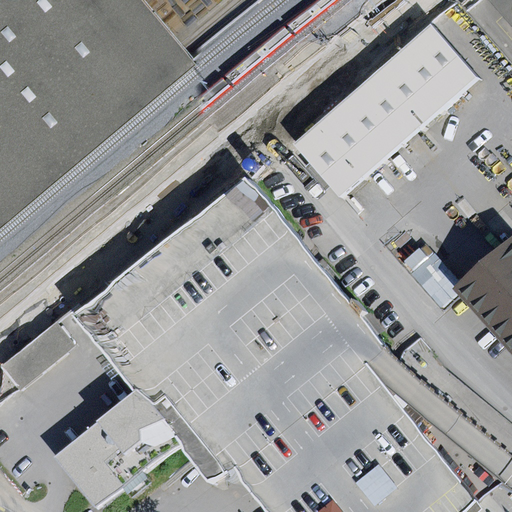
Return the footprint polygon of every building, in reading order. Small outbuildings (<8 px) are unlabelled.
[(0,0),(0,203),(175,59),(126,0),(0,0)] [(511,0),(490,0),(511,24),(511,0)] [(431,26),(293,145),(339,199),(478,81),(431,26)] [(461,511),(475,501),(460,482),(439,454),(407,415),(383,384),(367,363),(377,357),(383,344),(291,230),(275,211),(244,173),(72,317),(101,350),(117,370),(135,393),(53,459),(95,510),(174,446),(210,491),(227,476),(235,471),(250,491),(268,511),(461,511)] [(511,241),(456,291),(511,352),(511,241)] [(57,322),(4,366),(25,391),(78,346),(57,322)]
